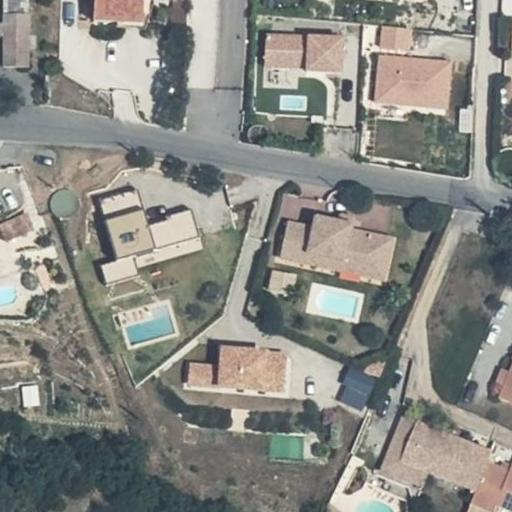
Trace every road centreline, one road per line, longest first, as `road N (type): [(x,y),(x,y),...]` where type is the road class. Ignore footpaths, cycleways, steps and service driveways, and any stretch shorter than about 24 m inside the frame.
road 1 (residential): [(0,124),(78,127),(480,196)]
road 2 (residential): [(480,196),(494,0)]
